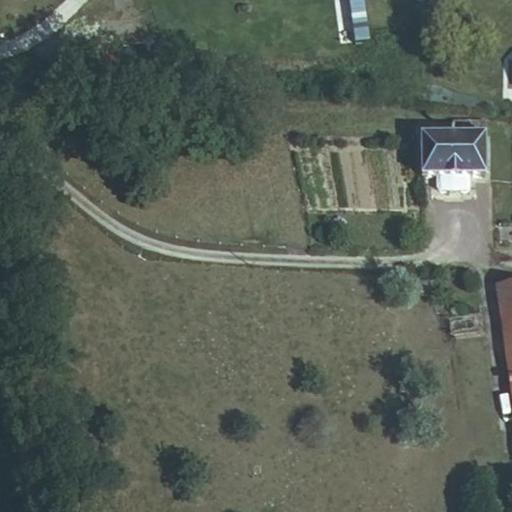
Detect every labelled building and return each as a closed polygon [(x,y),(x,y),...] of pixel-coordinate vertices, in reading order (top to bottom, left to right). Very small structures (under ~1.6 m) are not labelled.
[(348,41),(347,0),(332,0),(333,41),(348,41)] [(364,0),(347,0),(356,43),(372,40),(364,0)] [(421,138),(484,138),(484,121),(455,121),(455,127),(421,127),(421,138)] [(484,160),(483,160),(484,138),(421,138),(418,139),(419,179),(435,180),(437,194),(464,195),(468,190),(469,178),(484,178),(484,160)] [(511,287),(496,290),(511,400),(511,287)]
